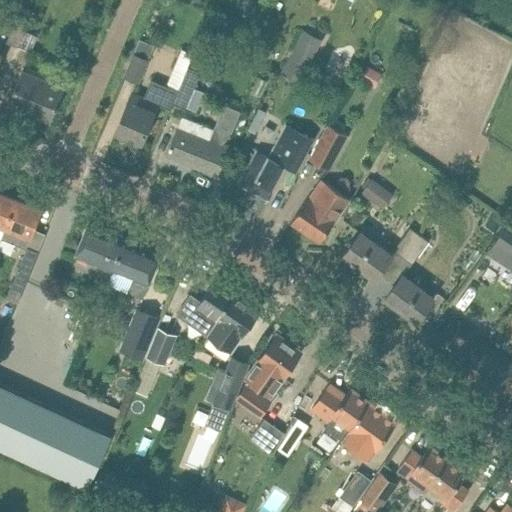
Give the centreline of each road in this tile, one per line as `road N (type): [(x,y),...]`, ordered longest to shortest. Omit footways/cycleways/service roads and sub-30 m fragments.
road 1 (secondary): [(511,444),(214,232),(61,166)]
road 2 (residential): [(130,0),(61,166)]
